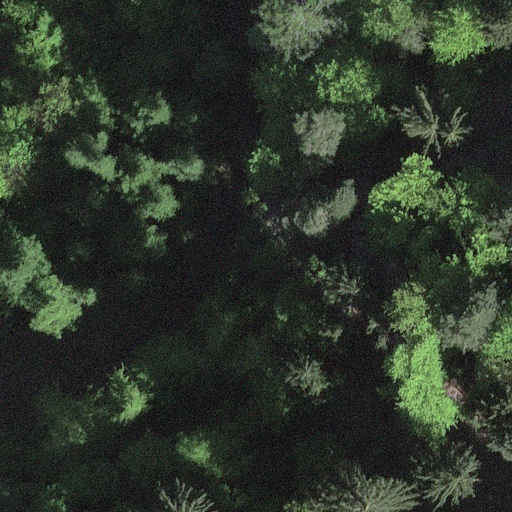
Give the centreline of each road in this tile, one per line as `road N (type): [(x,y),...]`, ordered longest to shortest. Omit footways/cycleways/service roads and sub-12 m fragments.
road 1 (track): [(265,0),(225,174),(169,304),(46,380),(0,373)]
road 2 (track): [(511,117),(418,156),(393,182),(382,212),(363,311),(391,439),(379,511)]
